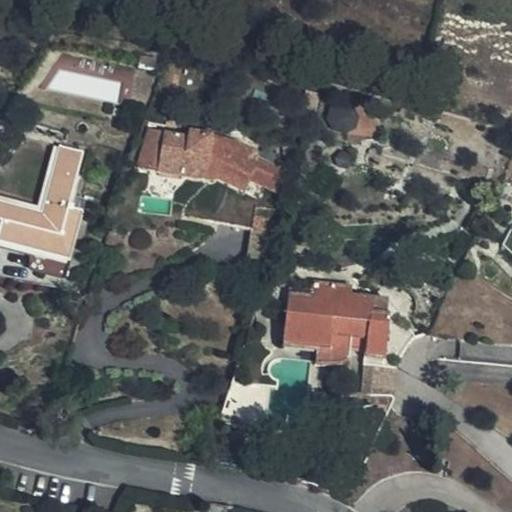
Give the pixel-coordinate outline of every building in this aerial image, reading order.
[(157,173),(167,134),(148,130),(140,170),(157,173)] [(191,139),(167,134),(157,173),(200,182),(206,179),(241,192),(245,184),(262,189),(270,167),(241,157),(240,160),(213,152),(216,139),(193,133),(191,139)] [(65,279),(84,210),(70,206),(84,152),(60,145),(41,208),(0,197),(0,216),(0,217),(0,218),(0,238),(47,251),(42,272),(65,279)] [(211,224),(252,230),(253,225),(256,209),(214,203),(211,224)] [(253,225),(252,230),(248,261),(267,254),(274,228),(253,225)] [(361,365),(395,370),(399,359),(415,333),(405,311),(368,307),(369,294),(349,291),(348,285),(301,279),(300,293),(286,293),(279,345),(316,350),(315,362),(338,364),(344,360),(347,356),(348,351),(362,353),(361,365)] [(393,375),(395,370),(361,365),(359,398),(315,405),(315,418),(388,411),(390,406),(393,375)]
